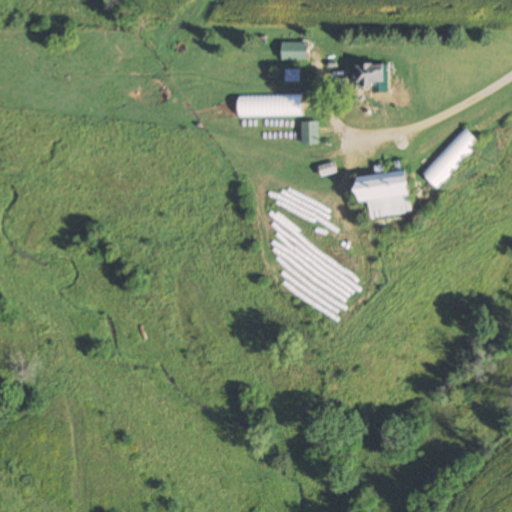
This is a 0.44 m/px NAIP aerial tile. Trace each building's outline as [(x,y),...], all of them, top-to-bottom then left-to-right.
[(281,61),(308,61),(308,42),(281,42),(281,61)] [(358,89),(387,89),(387,66),(358,66),(358,89)] [(299,69),(284,69),(284,81),(299,81),(299,69)] [(302,117),(302,96),(239,96),(239,117),(302,117)] [(301,145),(318,145),(318,123),(301,123),(301,145)] [(422,173),(437,189),(482,144),(466,128),(422,173)] [(357,177),(359,203),(369,203),(370,218),(412,215),(409,173),(357,177)]
